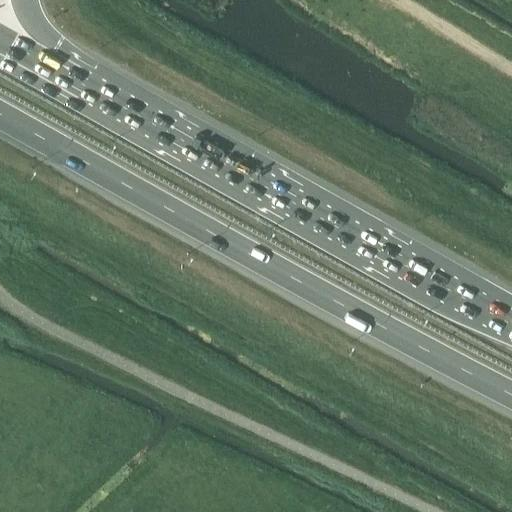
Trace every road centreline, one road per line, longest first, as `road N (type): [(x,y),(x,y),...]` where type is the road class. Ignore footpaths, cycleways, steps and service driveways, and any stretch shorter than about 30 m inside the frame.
road 1 (trunk): [(0,113),(511,395)]
road 2 (trunk): [(511,323),(0,41)]
road 3 (track): [(511,70),(397,0)]
